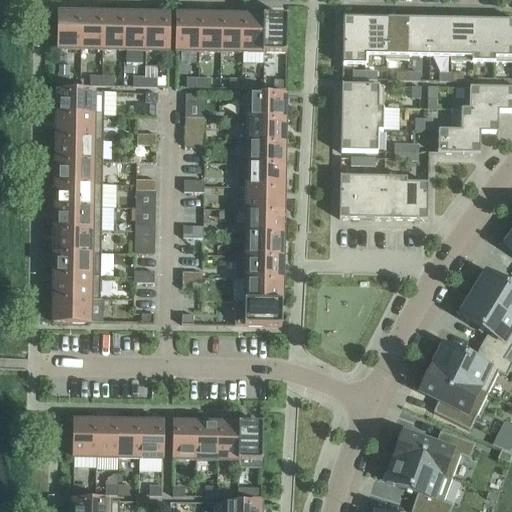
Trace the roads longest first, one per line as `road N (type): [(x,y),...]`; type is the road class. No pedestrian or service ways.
road 1 (residential): [(33,365),(273,372),(368,405)]
road 2 (residential): [(368,405),(441,269)]
road 3 (residential): [(300,267),(441,269)]
road 4 (residential): [(441,269),(511,167)]
